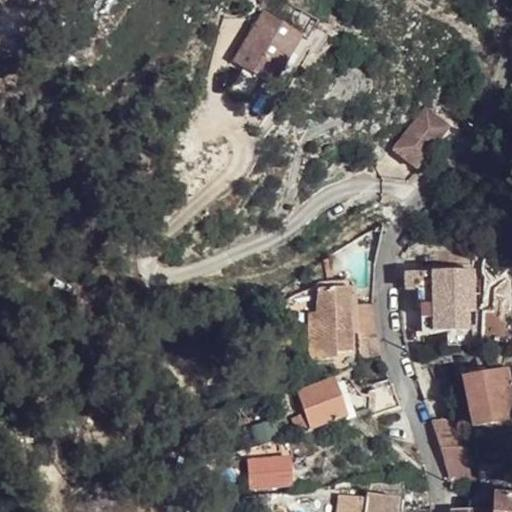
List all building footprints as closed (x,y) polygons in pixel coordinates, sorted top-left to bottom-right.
[(79,0),(67,0),(67,7),(78,9),(79,0)] [(275,0),(266,16),(296,36),(305,22),(275,0)] [(296,36),(266,16),(236,64),(249,70),(265,82),(276,91),(306,43),(296,36)] [(265,82),(249,70),(235,95),(252,106),(265,82)] [(424,168),(447,121),(417,106),(393,152),(424,168)] [(408,185),(406,166),(401,168),(375,179),(377,191),(408,185)] [(328,253),(322,256),(325,271),(330,271),(328,253)] [(475,333),(473,273),(422,274),(424,335),(475,333)] [(372,302),(356,303),(358,335),(350,336),(347,282),(314,285),(312,299),(312,308),(303,308),(306,355),(334,353),(334,348),(351,347),(352,357),(379,351),(374,332),(372,302)] [(477,428),(511,421),(506,391),(511,389),(511,381),(510,371),(486,376),(485,369),(471,371),(472,380),(467,381),(477,428)] [(345,413),(331,376),(299,388),(314,427),(343,414),(345,413)] [(343,380),(331,376),(345,413),(343,414),(345,417),(358,413),(352,396),(348,396),(349,392),(348,388),(348,386),(346,383),(344,381),(343,380)] [(364,411),(398,401),(391,381),(358,388),(364,411)] [(433,423),(442,449),(465,449),(468,448),(458,420),(433,423)] [(209,427),(200,430),(194,455),(208,451),(206,436),(210,434),(209,427)] [(200,430),(194,431),(190,456),(194,455),(200,430)] [(442,449),(449,468),(451,485),(477,480),(465,449),(442,449)] [(288,453),(244,456),(246,484),(290,480),(288,453)] [(191,464),(186,463),(183,476),(189,476),(191,464)] [(200,465),(191,464),(189,476),(197,478),(200,465)] [(428,480),(402,484),(404,511),(430,508),(428,480)] [(364,498),(312,490),(310,504),(314,505),(314,507),(318,508),(319,509),(319,511),(394,511),(396,495),(365,491),(364,498)] [(219,491),(196,493),(197,506),(220,505),(219,491)] [(511,511),(511,499),(499,498),(497,511),(511,511)]
